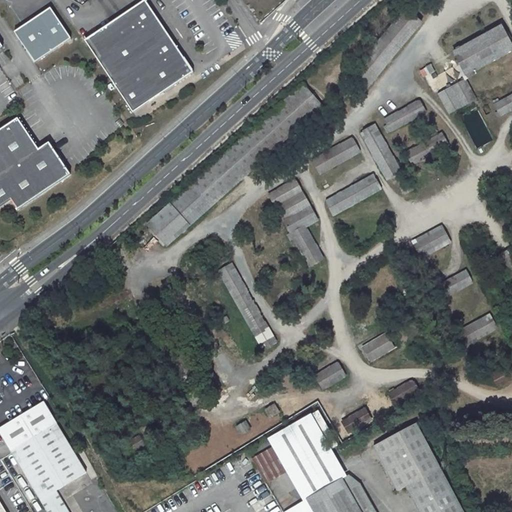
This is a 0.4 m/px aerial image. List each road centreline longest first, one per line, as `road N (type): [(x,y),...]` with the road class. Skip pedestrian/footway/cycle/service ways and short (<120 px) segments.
road 1 (secondary): [(0,310),(82,249),(290,63)]
road 2 (unknown): [(0,4),(57,98),(80,108),(98,103)]
